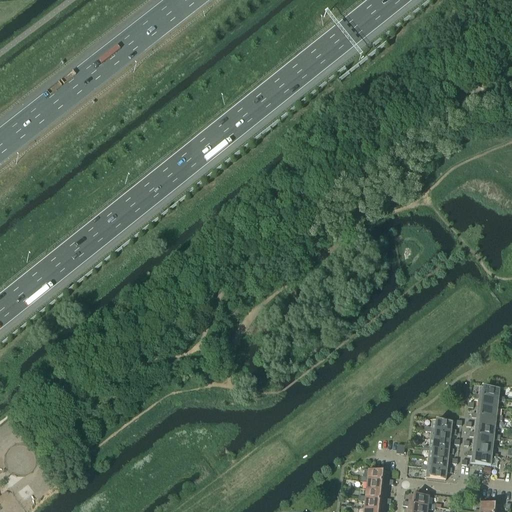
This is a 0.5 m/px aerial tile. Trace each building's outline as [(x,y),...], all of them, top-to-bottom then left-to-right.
[(474,400),(479,400),(479,398),(505,401),(505,399),(499,398),(500,390),(480,388),(479,396),(475,395),(474,400)] [(479,400),(478,408),(498,410),(498,403),(504,403),(505,401),(479,398),(479,400)] [(472,419),(477,420),(477,417),(502,420),(503,418),(497,417),(498,410),(478,408),(477,415),(472,414),(472,419)] [(477,420),(476,427),(495,429),(496,422),(502,423),(502,420),(477,417),(477,420)] [(426,428),(426,430),(451,433),(452,431),(452,423),(433,421),(432,429),(426,428)] [(470,438),(474,439),(475,436),(500,439),(500,437),(495,436),(495,429),(476,427),(475,434),(470,433),(470,438)] [(431,434),(430,441),(450,443),(451,436),(456,436),(456,431),(452,431),(451,433),(426,430),(425,433),(431,434)] [(474,439),(474,446),(493,448),(494,441),(500,442),(500,439),(475,436),(474,439)] [(424,447),(424,449),(449,452),(449,450),(450,443),(430,441),(430,448),(424,447)] [(405,447),(397,446),(396,455),(404,456),(405,447)] [(468,457),(472,458),(473,455),(498,458),(498,456),(493,455),(493,448),(474,446),(473,453),(468,452),(468,457)] [(429,453),(428,460),(448,462),(449,455),(453,455),(454,451),(449,450),(449,452),(424,449),(423,452),(429,453)] [(473,455),(472,458),(471,465),(491,468),(497,468),(498,458),(473,455)] [(422,466),(421,469),(447,472),(447,469),(448,462),(428,460),(427,467),(422,466)] [(447,472),(421,469),(421,471),(427,472),(426,479),(446,482),(447,474),(451,475),(452,470),(447,469),(447,472)] [(361,483),(368,484),(368,481),(388,483),(388,481),(389,473),(364,471),(364,478),(361,478),(361,483)] [(368,484),(367,491),(387,493),(387,486),(393,487),(393,482),(388,481),(388,483),(368,481),(368,484)] [(358,502),(365,503),(366,500),(385,503),(386,500),(387,493),(367,491),(366,498),(359,497),(358,502)] [(403,507),(408,508),(409,506),(428,508),(429,506),(429,498),(410,496),(409,503),(403,503),(403,507)] [(365,503),(365,510),(382,511),(384,511),(385,505),(391,506),(391,501),(386,500),(385,503),(366,500),(365,503)]
